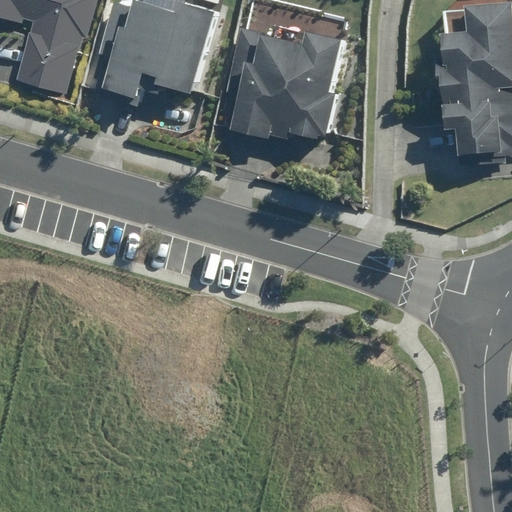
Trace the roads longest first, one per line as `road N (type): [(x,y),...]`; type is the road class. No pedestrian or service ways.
road 1 (residential): [(0,165),(499,304)]
road 2 (residential): [(497,511),(486,403),(499,304)]
